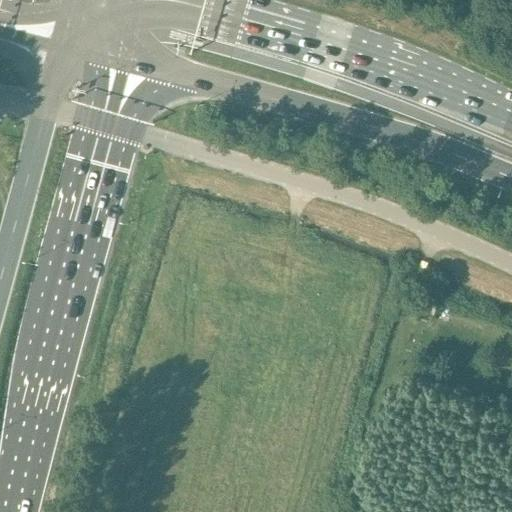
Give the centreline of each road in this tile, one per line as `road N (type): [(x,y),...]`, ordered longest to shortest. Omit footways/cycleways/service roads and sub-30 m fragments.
road 1 (unclassified): [(511,266),(381,210),(105,124)]
road 2 (secondary): [(121,59),(342,118),(511,179)]
road 3 (secondary): [(511,114),(358,53),(168,0)]
road 4 (motorway): [(10,511),(71,256)]
road 5 (secondary): [(71,256),(105,124)]
